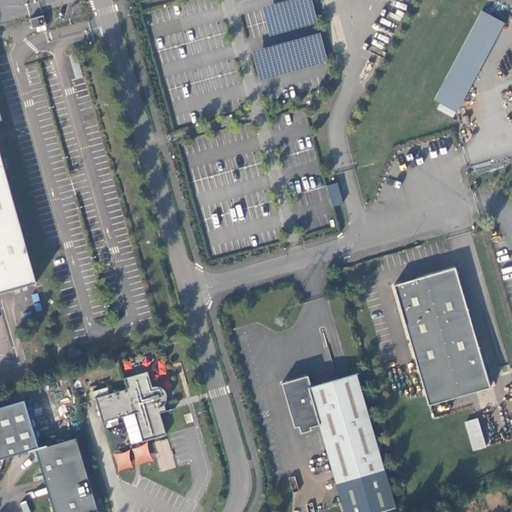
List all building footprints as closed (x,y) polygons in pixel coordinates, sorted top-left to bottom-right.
[(505,20),(481,10),(430,104),(453,115),(505,20)] [(43,16),(30,20),(32,29),(46,26),(43,16)] [(258,79),(327,64),(321,34),(251,49),(258,79)] [(0,156),(0,294),(35,285),(0,156)] [(338,183),(327,185),(332,206),(342,204),(338,183)] [(421,383),(428,406),(489,388),(453,268),(450,269),(392,286),(421,383)] [(125,375),(126,386),(94,396),(103,422),(134,411),(143,441),(166,434),(159,410),(166,409),(163,402),(166,396),(167,391),(165,386),(158,383),(151,384),(146,369),(125,375)] [(337,482),(385,469),(355,369),(309,384),(319,420),(337,482)] [(319,420),(309,384),(305,373),(280,380),(295,427),(301,425),(303,432),(312,430),(310,423),(319,420)] [(97,511),(93,496),(92,496),(74,439),(46,447),(46,446),(37,448),(23,402),(0,408),(0,460),(27,452),(27,453),(34,451),(52,511),(97,511)] [(477,419),(465,422),(473,451),(485,447),(477,419)] [(161,470),(175,467),(168,438),(155,441),(161,470)]
